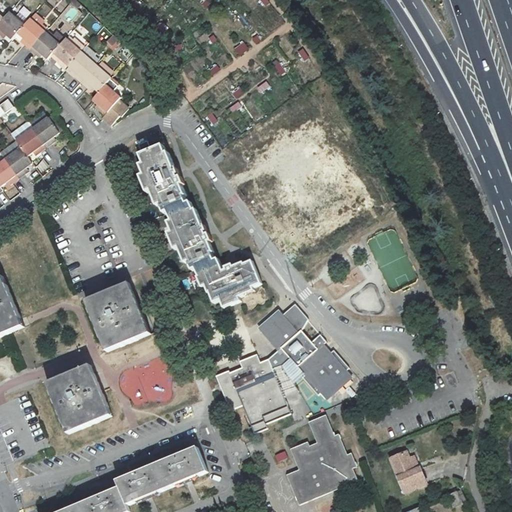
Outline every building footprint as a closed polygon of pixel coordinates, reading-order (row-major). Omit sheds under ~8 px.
[(211,3),(206,0),(205,0),(201,5),(206,9),(211,3)] [(144,9),(135,1),(132,6),(140,13),(144,9)] [(10,8),(4,14),(0,19),(0,30),(2,32),(3,30),(10,36),(14,32),(24,20),(10,8)] [(33,10),(24,20),(14,32),(23,39),(22,41),(28,46),(44,28),(45,26),(39,21),(42,18),(33,10)] [(106,37),(110,32),(101,23),(96,28),(106,37)] [(167,31),(159,23),(155,27),(163,35),(167,31)] [(51,34),(44,28),(28,46),(36,54),(38,51),(45,58),(49,55),(64,37),(55,29),(51,34)] [(67,34),(64,37),(49,55),(57,62),(58,60),(65,66),(83,45),(73,36),(72,38),(67,34)] [(212,44),(217,41),(212,35),(207,38),(212,44)] [(109,48),(118,43),(114,36),(105,42),(109,48)] [(254,40),(257,45),(262,41),(259,36),(254,40)] [(241,56),(252,48),(247,41),(236,49),(241,56)] [(85,43),(83,45),(65,66),(73,72),(71,74),(79,80),(95,62),(98,58),(93,54),(95,52),(85,43)] [(308,59),(302,49),(297,52),(304,62),(308,59)] [(143,67),(135,58),(131,62),(139,71),(143,67)] [(98,65),(95,62),(79,80),(86,87),(88,85),(95,92),(109,76),(107,74),(111,69),(101,60),(98,65)] [(285,73),(279,63),(274,67),(281,76),(285,73)] [(209,77),(220,71),(216,65),(206,71),(209,77)] [(117,82),(109,76),(95,92),(90,99),(97,104),(95,107),(103,114),(116,98),(119,95),(111,89),(117,82)] [(267,82),(257,89),(260,94),(270,87),(267,82)] [(242,87),(232,94),(235,99),(245,92),(242,87)] [(126,106),(116,98),(103,114),(101,117),(109,123),(117,113),(119,115),(126,106)] [(8,100),(0,105),(0,107),(5,114),(13,107),(8,100)] [(238,103),(229,109),(232,114),(242,107),(238,103)] [(25,122),(44,148),(52,142),(51,140),(58,134),(41,111),(25,122)] [(217,123),(211,113),(206,116),(213,126),(217,123)] [(15,142),(26,157),(34,152),(36,153),(44,148),(25,122),(24,121),(8,132),(15,142)] [(5,158),(4,159),(17,178),(25,173),(23,171),(31,165),(26,157),(15,142),(0,152),(5,158)] [(151,154),(147,144),(139,148),(143,157),(141,158),(145,168),(142,169),(146,178),(142,179),(149,196),(153,194),(159,208),(163,206),(165,215),(167,214),(171,224),(168,225),(172,234),(169,235),(176,251),(180,250),(185,263),(188,262),(192,271),(196,269),(203,287),(207,285),(210,293),(212,292),(217,302),(223,299),(227,307),(243,301),(241,296),(256,290),(255,287),(264,283),(255,261),(247,264),(246,262),(237,266),(236,263),(228,267),(229,270),(225,272),(220,260),(216,262),(213,255),(215,254),(211,243),(213,242),(211,235),(207,237),(206,233),(208,232),(206,226),(203,227),(196,211),(194,212),(190,203),(188,204),(186,198),(188,197),(184,187),(186,186),(184,180),(181,181),(179,177),(181,176),(179,171),(176,172),(169,155),(167,156),(163,148),(151,154)] [(4,159),(0,161),(0,187),(8,182),(10,184),(17,178),(4,159)] [(5,277),(0,279),(0,339),(26,328),(5,277)] [(130,284),(86,302),(106,353),(151,335),(130,284)] [(284,315),(281,311),(259,328),(279,353),(283,349),(290,360),(303,378),(318,396),(321,393),(328,401),(355,378),(348,370),(351,369),(335,351),(332,353),(326,345),(327,342),(322,336),(313,342),(303,330),(309,319),(297,305),(284,315)] [(303,378),(290,360),(284,365),(275,369),(271,361),(265,363),(262,356),(244,362),(246,369),(235,373),(234,371),(221,376),(235,411),(248,406),(256,429),(270,424),(268,420),(291,410),(286,398),(301,391),(297,384),(303,378)] [(94,367),(49,385),(69,435),(114,418),(94,367)] [(302,469),(290,474),(302,504),(361,480),(356,468),(361,467),(354,452),(350,454),(341,433),(338,434),(330,415),(312,423),(320,442),(313,444),(311,441),(294,449),(302,469)] [(119,491),(66,511),(127,511),(125,506),(208,472),(199,450),(116,484),(119,491)] [(285,451),(274,455),(277,464),(288,460),(285,451)] [(406,454),(390,460),(404,494),(426,485),(420,469),(414,472),(409,460),(406,454)] [(415,457),(409,460),(414,472),(420,469),(415,457)] [(463,489),(460,490),(466,503),(469,501),(463,489)] [(466,503),(460,490),(451,494),(456,507),(466,503)]
